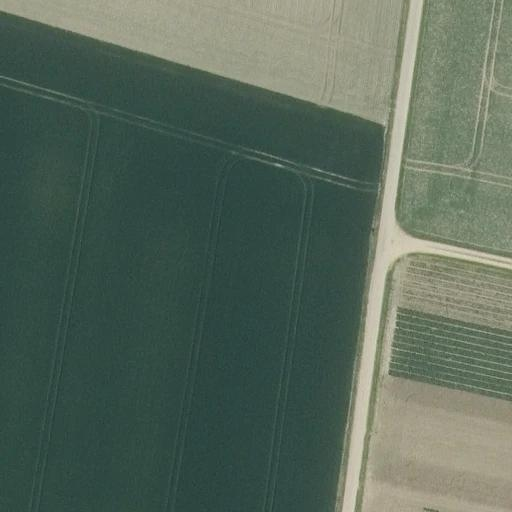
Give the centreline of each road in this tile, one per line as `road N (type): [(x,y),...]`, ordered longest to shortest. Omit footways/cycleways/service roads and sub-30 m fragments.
road 1 (unclassified): [(347,511),(413,0)]
road 2 (track): [(383,238),(511,265)]
